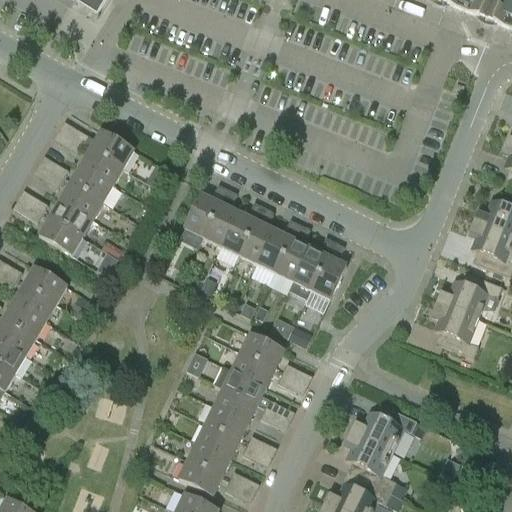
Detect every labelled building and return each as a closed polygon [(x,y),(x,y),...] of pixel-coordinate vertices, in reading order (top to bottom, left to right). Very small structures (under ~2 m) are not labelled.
[(64,0),(97,20),(109,0),(64,0)] [(511,0),(428,0),(487,23),(511,33),(511,0)] [(75,146),(83,151),(89,140),(81,135),(75,146)] [(90,155),(124,175),(135,157),(101,137),(90,155)] [(511,144),(507,143),(502,155),(509,158),(504,170),(511,173),(511,144)] [(83,151),(75,146),(71,154),(78,158),(83,151)] [(80,173),(114,192),(124,175),(90,155),(80,173)] [(159,193),(169,177),(169,176),(156,169),(146,186),(159,193)] [(55,181),(62,185),(69,174),(61,170),(55,181)] [(70,190),(103,210),(114,192),(80,173),(70,190)] [(62,185),(55,181),(50,188),(58,193),(62,185)] [(224,201),(228,193),(218,188),(214,196),(224,201)] [(60,207),(93,227),(103,210),(70,190),(60,207)] [(228,193),(224,201),(233,205),(237,198),(228,193)] [(511,197),(508,196),(503,208),(491,203),(487,214),(479,211),(474,225),(511,240),(511,197)] [(204,241),(221,206),(202,197),(185,232),(204,241)] [(34,215),(42,220),(48,209),(41,204),(34,215)] [(222,250),(239,215),(221,206),(204,241),(222,250)] [(260,218),(264,211),(254,206),(250,213),(260,218)] [(50,224),(83,244),(93,227),(60,207),(50,224)] [(264,211),(260,218),(269,223),(273,215),(264,211)] [(42,220),(34,215),(30,223),(37,227),(42,220)] [(240,258),(257,224),(239,215),(222,250),(240,258)] [(296,236),(300,228),(290,223),(286,231),(296,236)] [(83,244),(50,224),(39,242),(72,262),(83,244)] [(258,267),(275,233),(257,224),(240,258),(258,267)] [(510,280),(511,276),(511,240),(474,225),(468,238),(476,241),(471,253),(484,258),(480,268),(510,280)] [(300,228),(296,236),(305,240),(309,233),(300,228)] [(276,276),(293,241),(275,233),(258,267),(276,276)] [(294,285),(311,250),(293,241),(276,276),(294,285)] [(332,253),(335,246),(326,241),(322,248),(332,253)] [(335,246),(332,253),(341,258),(345,250),(335,246)] [(123,255),(116,250),(111,258),(119,262),(123,255)] [(312,294),(329,259),(311,250),(294,285),(312,294)] [(329,259),(312,294),(331,303),(348,268),(329,259)] [(10,281),(17,286),(23,276),(15,272),(10,281)] [(24,290),(57,310),(67,293),(34,273),(24,290)] [(496,304),(497,302),(497,303),(502,290),(471,277),(466,289),(454,284),(449,296),(442,293),(437,306),(478,323),(481,315),(494,315),(498,305),(496,304)] [(17,286),(10,281),(4,291),(12,295),(17,286)] [(14,307),(47,327),(57,310),(24,290),(14,307)] [(71,316),(91,327),(99,312),(80,301),(71,316)] [(256,311),(246,306),(240,317),(251,322),(256,311)] [(479,349),(469,345),(478,323),(437,306),(432,318),(440,321),(435,333),(447,338),(443,348),(474,361),(479,349)] [(4,325),(37,344),(47,327),(14,307),(4,325)] [(270,334),(288,342),(294,330),(276,321),(270,334)] [(0,331),(0,345),(26,362),(37,344),(4,325),(0,331)] [(313,339),(304,334),(298,347),(307,352),(313,339)] [(241,358),(276,375),(285,356),(251,339),(241,358)] [(0,368),(16,379),(26,362),(0,345),(0,368)] [(232,376),(267,393),(276,375),(241,358),(232,376)] [(0,393),(6,396),(16,379),(0,368),(0,393)] [(287,368),(282,378),(290,382),(295,372),(287,368)] [(222,371),(215,387),(213,389),(223,394),(258,411),(265,414),(269,404),(263,401),(267,393),(232,376),(222,371)] [(286,391),(290,382),(282,378),(278,387),(286,391)] [(54,393),(45,387),(41,394),(51,399),(54,393)] [(223,394),(220,402),(215,412),(249,429),(258,411),(223,394)] [(351,436),(390,455),(395,447),(397,448),(399,444),(397,442),(402,432),(410,437),(411,436),(416,425),(387,410),(381,421),(370,416),(364,427),(357,423),(351,436)] [(206,430),(240,447),(249,429),(215,412),(206,430)] [(273,418),(265,414),(260,424),(268,428),(273,418)] [(416,425),(411,436),(422,442),(427,431),(416,425)] [(197,448),(231,465),(240,447),(206,430),(197,448)] [(361,483),(391,497),(396,487),(379,478),(384,468),(387,469),(389,465),(386,463),(390,455),(351,436),(344,448),(352,452),(347,463),(366,472),(361,483)] [(252,440),(247,450),(255,454),(260,444),(252,440)] [(188,466),(222,483),(231,465),(197,448),(188,466)] [(255,454),(247,450),(242,459),(251,463),(255,454)] [(222,483),(188,466),(178,485),(213,502),(222,483)] [(234,476),(229,486),(237,490),(242,480),(234,476)] [(361,483),(356,493),(344,487),(339,498),(331,494),(325,507),(334,511),(372,511),(376,504),(385,508),(391,497),(361,483)] [(237,490),(229,486),(225,495),(233,499),(237,490)] [(385,508),(391,511),(399,511),(403,503),(391,497),(385,508)] [(178,511),(212,511),(185,499),(178,511)]
